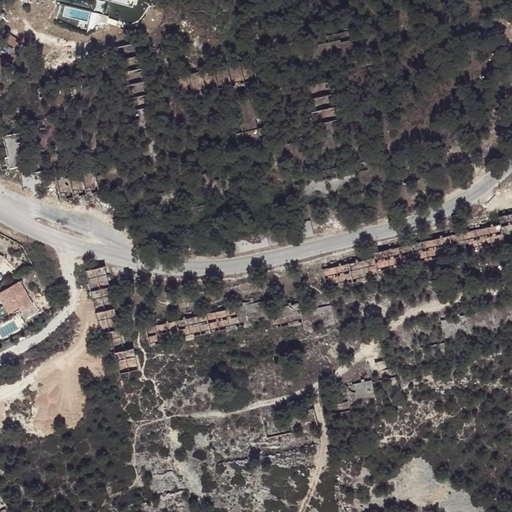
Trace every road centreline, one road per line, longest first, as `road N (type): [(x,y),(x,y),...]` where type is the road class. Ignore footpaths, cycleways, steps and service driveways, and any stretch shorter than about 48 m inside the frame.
road 1 (unclassified): [(511,158),(478,191),(430,219),(211,270),(63,241)]
road 2 (track): [(296,511),(324,451),(316,387),(391,322),(485,277),(511,277)]
road 3 (residential): [(0,358),(41,338),(68,310),(63,241)]
